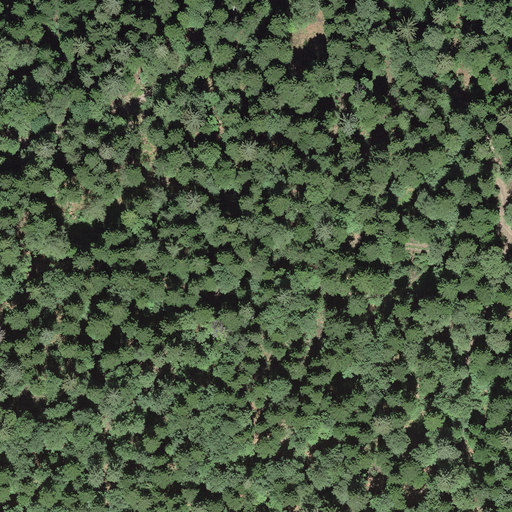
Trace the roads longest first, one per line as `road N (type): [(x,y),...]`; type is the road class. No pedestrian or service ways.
road 1 (track): [(326,0),(475,124),(504,191),(508,259),(466,369),(459,511)]
road 2 (track): [(226,0),(211,31),(151,93),(74,132),(0,148)]
